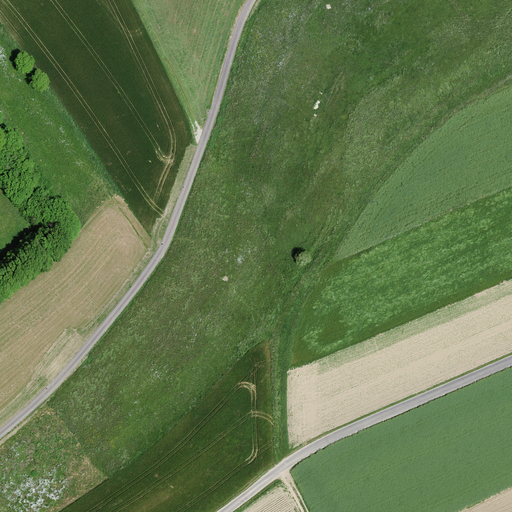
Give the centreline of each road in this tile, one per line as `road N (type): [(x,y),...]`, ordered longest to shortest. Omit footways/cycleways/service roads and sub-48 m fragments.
road 1 (unclassified): [(249,0),(167,242),(66,371),(0,434)]
road 2 (unclassified): [(511,360),(299,454),(220,511)]
